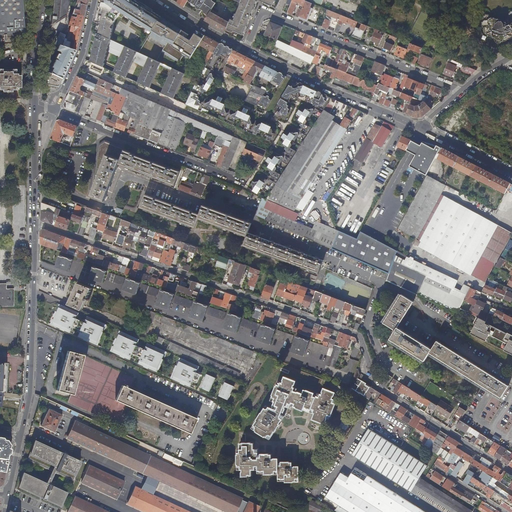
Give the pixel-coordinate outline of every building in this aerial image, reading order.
[(0,0),(0,34),(25,32),(22,0),(0,0)] [(53,10),(52,25),(66,16),(71,0),(67,0),(64,13),(53,10)] [(54,0),(53,10),(64,13),(67,0),(54,0)] [(78,15),(84,17),(87,0),(77,0),(76,6),(80,7),(79,10),(75,9),(73,14),(78,15)] [(131,19),(141,4),(134,0),(100,0),(95,22),(100,23),(98,34),(111,40),(113,29),(112,28),(122,13),(131,19)] [(188,0),(188,1),(191,3),(192,5),(194,7),(197,6),(197,9),(199,10),(202,10),(203,10),(204,11),(203,13),(204,16),(207,18),(211,12),(217,3),(211,0),(188,0)] [(229,22),(226,30),(233,33),(233,31),(240,34),(240,33),(245,35),(250,22),(247,21),(248,19),(251,20),(253,15),(252,15),(255,8),(256,9),(257,5),(255,4),(257,1),(258,2),(259,0),(261,0),(262,1),(270,4),(269,5),(272,7),(274,0),(241,0),(241,3),(242,3),(241,8),(239,7),(234,20),(231,18),(229,22)] [(304,5),(306,1),(303,0),(292,0),(287,13),(292,15),(297,3),(296,3),(297,2),(304,5)] [(308,21),(313,8),(311,7),(312,3),(306,1),(304,5),(303,8),(299,18),(308,21)] [(138,15),(139,13),(143,6),(141,4),(131,19),(130,20),(133,22),(137,15),(138,15)] [(153,31),(162,17),(143,6),(139,13),(138,15),(137,15),(133,22),(142,27),(143,26),(146,28),(147,27),(153,31)] [(339,20),(341,15),(331,11),(329,10),(327,15),(339,20)] [(511,11),(508,19),(503,21),(501,20),(501,19),(498,18),(497,19),(490,16),(490,15),(488,14),(487,14),(486,14),(485,15),(484,16),(483,18),(483,19),(482,22),(482,24),(483,27),(484,27),(486,34),(490,36),(490,37),(493,38),(493,37),(495,38),(497,44),(509,40),(511,40),(511,11)] [(207,18),(207,19),(205,21),(225,32),(226,30),(229,22),(211,12),(207,18)] [(62,47),(76,51),(84,17),(78,15),(77,18),(72,17),(69,25),(72,26),(71,32),(74,32),(71,44),(64,41),(64,43),(62,47)] [(356,28),(358,22),(341,15),(339,20),(336,26),(334,32),(338,33),(343,21),(355,26),(354,28),(356,28)] [(200,45),(205,36),(197,31),(194,37),(162,17),(153,31),(151,34),(167,44),(163,50),(181,61),(186,53),(192,57),(195,52),(199,46),(200,45)] [(331,20),(326,18),(322,27),(326,29),(328,25),(328,26),(331,20)] [(270,22),(265,35),(278,40),(283,28),(270,22)] [(367,26),(363,24),(358,22),(356,28),(352,36),(361,40),(367,26)] [(379,31),(375,29),(372,37),(371,41),(379,44),(383,35),(378,33),(379,31)] [(25,32),(0,34),(0,38),(5,38),(5,42),(8,42),(7,37),(25,36),(25,32)] [(51,74),(63,79),(76,51),(62,47),(64,43),(64,41),(66,35),(61,32),(58,38),(59,38),(53,49),(57,51),(60,52),(61,53),(57,61),(56,60),(53,68),(54,69),(51,74)] [(98,34),(90,62),(92,63),(103,67),(105,64),(104,63),(106,60),(105,59),(106,56),(106,55),(107,52),(120,58),(114,72),(115,73),(126,78),(133,63),(134,60),(146,65),(145,68),(138,83),(150,88),(161,65),(172,70),(161,93),(174,99),(185,74),(182,72),(111,40),(98,34)] [(293,40),(290,46),(303,52),(310,35),(306,34),(302,44),(293,40)] [(303,52),(315,57),(317,52),(310,48),(311,46),(310,45),(312,42),(315,43),(317,38),(310,35),(303,52)] [(212,40),(205,36),(200,45),(210,51),(208,54),(212,56),(220,44),(212,40)] [(398,38),(396,42),(395,45),(400,47),(402,43),(405,44),(406,41),(398,38)] [(311,64),(312,62),(315,57),(303,52),(290,46),(278,40),(277,41),(275,46),(311,64)] [(388,50),(392,52),(394,46),(386,42),(383,48),(386,49),(388,50)] [(326,56),(329,57),(332,48),(320,43),(319,47),(317,52),(315,57),(312,62),(318,64),(320,59),(319,59),(321,54),(320,53),(322,50),(325,52),(325,53),(327,54),(326,56)] [(423,48),(410,43),(409,47),(407,50),(409,50),(410,49),(421,53),(421,52),(423,48)] [(234,51),(220,44),(212,56),(211,58),(210,61),(202,74),(208,77),(203,87),(196,84),(193,91),(194,92),(194,91),(194,90),(202,93),(202,92),(204,93),(204,92),(206,91),(206,90),(208,90),(208,89),(210,90),(211,89),(211,88),(211,86),(210,86),(212,85),(213,85),(214,85),(215,84),(214,82),(213,82),(214,80),(213,79),(214,78),(213,77),(214,75),(213,75),(212,74),(213,72),(207,69),(208,67),(215,70),(215,69),(218,68),(216,64),(220,63),(219,58),(224,57),(226,59),(228,56),(230,57),(234,51)] [(400,47),(395,45),(394,46),(392,52),(391,53),(396,55),(400,47)] [(400,47),(396,55),(404,58),(407,50),(400,47)] [(344,55),(346,50),(340,48),(336,59),(339,61),(342,55),(344,55)] [(256,62),(234,51),(230,57),(227,63),(231,65),(232,64),(233,64),(233,63),(247,70),(243,77),(235,73),(236,72),(225,66),(223,70),(245,81),(256,62)] [(361,66),(365,58),(357,54),(353,64),(354,64),(355,63),(361,66)] [(422,54),(418,63),(428,67),(432,58),(422,54)] [(206,59),(194,78),(198,80),(202,74),(210,61),(206,59)] [(471,75),(476,70),(449,59),(448,62),(461,67),(460,70),(471,75)] [(265,66),(256,62),(245,81),(254,87),(254,86),(257,80),(255,79),(253,83),(251,82),(257,71),(262,73),(265,66)] [(331,67),(338,70),(347,73),(348,69),(349,68),(342,65),(342,63),(339,62),(338,63),(333,62),(331,67)] [(379,77),(381,78),(382,75),(386,66),(375,62),(372,71),(376,73),(378,73),(380,74),(379,77)] [(92,63),(87,73),(100,79),(105,68),(103,67),(92,63)] [(448,63),(443,73),(452,77),(456,66),(448,63)] [(330,83),(332,84),(335,76),(338,70),(331,67),(326,64),(325,66),(324,69),(323,70),(328,71),(328,70),(333,72),(331,78),(332,78),(330,83)] [(271,84),(272,82),(278,73),(265,66),(262,73),(260,76),(259,78),(271,84)] [(323,72),(323,70),(324,69),(319,67),(317,66),(314,73),(321,76),(323,72)] [(10,90),(15,90),(8,72),(3,72),(3,70),(0,70),(0,90),(6,90),(6,92),(10,92),(10,90)] [(8,72),(15,90),(16,90),(16,85),(21,85),(21,76),(18,76),(18,74),(17,74),(17,71),(15,70),(13,70),(13,72),(8,72)] [(335,76),(375,92),(378,85),(372,83),(367,81),(357,77),(352,75),(347,73),(338,70),(335,76)] [(51,74),(47,72),(47,85),(52,86),(57,87),(59,87),(63,79),(51,74)] [(126,78),(115,73),(113,77),(129,85),(137,87),(138,83),(126,78)] [(279,87),(280,87),(286,77),(278,73),(272,82),(271,84),(274,85),(273,86),(273,88),(274,88),(276,88),(276,87),(279,88),(279,87)] [(404,78),(398,91),(402,93),(405,86),(408,78),(409,76),(405,74),(403,78),(404,78)] [(383,85),(390,88),(394,78),(387,75),(384,76),(382,81),(383,83),(383,85)] [(97,85),(78,76),(70,92),(85,97),(86,96),(85,95),(86,92),(81,91),(81,88),(81,86),(84,86),(94,90),(92,95),(88,94),(86,98),(91,99),(97,102),(103,104),(96,120),(101,122),(113,92),(111,91),(97,85)] [(394,78),(390,88),(394,89),(395,90),(399,79),(395,77),(394,78)] [(408,78),(405,86),(412,89),(411,92),(415,94),(415,92),(419,83),(408,78)] [(100,79),(97,85),(111,91),(113,84),(100,79)] [(297,98),(303,97),(308,88),(293,80),(274,111),(277,112),(274,116),(278,119),(279,118),(280,117),(281,118),(282,117),(283,117),(284,117),(286,115),(287,115),(287,113),(288,113),(288,112),(290,109),(288,108),(288,107),(289,106),(287,105),(287,104),(288,103),(282,99),(284,97),(290,101),(291,99),(293,100),(294,99),(295,98),(296,99),(297,98)] [(138,83),(137,87),(135,90),(184,111),(187,105),(186,104),(174,99),(161,93),(150,88),(138,83)] [(375,92),(371,100),(376,102),(378,94),(379,92),(378,90),(379,89),(388,93),(390,88),(383,85),(379,83),(378,85),(375,92)] [(415,92),(421,95),(423,90),(425,85),(419,83),(415,92)] [(425,102),(431,109),(436,105),(435,104),(434,105),(432,103),(433,102),(428,100),(429,97),(428,97),(429,96),(438,100),(442,91),(435,88),(436,87),(432,85),(428,95),(427,97),(425,102)] [(254,86),(254,87),(245,101),(258,107),(264,96),(266,92),(254,86)] [(267,185),(273,189),(281,176),(276,172),(278,168),(280,168),(280,165),(282,161),(288,165),(297,152),(291,148),(293,145),(296,144),(295,141),(297,138),(303,142),(312,129),(306,125),(308,121),(311,121),(310,118),(312,115),(318,119),(331,99),(308,88),(303,97),(308,95),(307,97),(306,97),(306,99),(305,101),(307,102),(308,103),(309,103),(317,106),(322,110),(321,112),(314,108),(314,109),(312,110),(311,109),(311,110),(309,110),(308,112),(305,110),(305,111),(300,112),(299,114),(300,119),(299,121),(301,122),(300,124),(301,125),(300,126),(301,127),(301,128),(301,129),(307,133),(305,135),(299,131),(298,133),(297,133),(296,132),(295,133),(294,134),(293,135),(291,133),(290,135),(285,136),(284,138),(285,143),(284,144),(286,146),(285,147),(285,149),(285,150),(286,150),(286,152),(286,153),(292,157),(290,159),(284,155),(284,156),(282,156),(281,156),(281,157),(279,157),(278,158),(275,157),(275,158),(270,159),(268,161),(269,166),(269,168),(271,169),(270,171),(271,172),(270,173),(271,174),(271,175),(270,176),(277,180),(275,182),(269,179),(268,180),(267,180),(266,179),(265,180),(264,181),(263,182),(260,180),(259,182),(255,183),(253,185),(254,189),(252,193),(260,196),(262,192),(265,191),(265,189),(267,185)] [(226,141),(231,142),(233,137),(123,89),(120,95),(127,98),(146,106),(155,110),(167,115),(169,116),(188,124),(202,130),(204,131),(217,137),(221,138),(226,141)] [(395,90),(394,89),(392,94),(400,97),(402,93),(398,91),(395,90)] [(193,91),(189,100),(201,105),(202,104),(200,103),(201,102),(200,100),(199,100),(199,98),(199,97),(198,96),(198,95),(194,92),(193,91)] [(85,97),(70,92),(64,104),(66,108),(85,116),(91,99),(86,98),(85,97)] [(117,93),(113,92),(101,122),(106,124),(108,117),(108,115),(109,116),(112,117),(113,117),(115,114),(109,112),(112,106),(117,93)] [(120,95),(117,93),(112,106),(122,110),(127,98),(120,95)] [(402,93),(400,97),(408,101),(403,113),(406,114),(410,105),(412,100),(413,98),(402,93)] [(264,96),(258,107),(264,110),(265,110),(271,100),(269,99),(270,98),(269,97),(268,96),(267,96),(266,97),(264,96)] [(146,106),(127,98),(122,110),(120,116),(129,120),(130,117),(140,121),(146,106)] [(186,104),(187,105),(202,112),(207,114),(209,109),(203,106),(202,109),(200,108),(201,105),(189,100),(186,104)] [(205,102),(203,106),(209,109),(210,107),(214,109),(215,111),(218,110),(221,112),(220,114),(226,117),(228,113),(227,112),(226,111),(227,110),(226,109),(225,108),(224,108),(225,106),(213,100),(212,102),(211,101),(209,102),(208,101),(208,103),(206,103),(205,102)] [(335,117),(332,121),(341,125),(349,106),(336,101),(333,106),(330,114),(335,117)] [(97,102),(91,118),(96,120),(103,104),(97,102)] [(410,105),(406,114),(416,118),(422,118),(431,109),(425,102),(424,102),(420,105),(415,106),(410,105)] [(328,104),(324,110),(330,114),(333,106),(328,104)] [(122,110),(112,106),(109,112),(115,114),(120,116),(122,110)] [(155,110),(146,106),(140,121),(135,135),(158,144),(160,140),(162,133),(148,128),(155,110)] [(350,115),(355,118),(358,113),(359,111),(354,108),(350,115)] [(162,133),(169,116),(167,115),(155,110),(148,128),(162,133)] [(324,110),(276,185),(286,192),(332,121),(335,117),(330,114),(324,110)] [(207,114),(202,112),(198,121),(222,131),(226,122),(218,119),(207,114)] [(229,118),(235,120),(236,118),(240,120),(240,123),(243,122),(247,123),(246,125),(252,128),(254,124),(252,124),(252,123),(252,121),(251,121),(251,120),(249,119),(250,117),(238,112),(238,114),(236,113),(235,113),(234,113),(233,114),(232,115),(231,114),(229,118)] [(108,117),(106,124),(115,127),(119,118),(120,116),(115,114),(113,117),(112,121),(109,119),(110,117),(109,117),(109,116),(108,115),(108,117)] [(218,119),(226,122),(233,125),(235,120),(229,118),(228,121),(225,120),(226,117),(220,114),(218,119)] [(181,141),(188,124),(169,116),(162,133),(160,140),(173,145),(175,139),(181,141)] [(346,117),(341,125),(347,128),(352,121),(346,117)] [(119,118),(115,127),(125,131),(128,122),(119,118)] [(50,138),(70,146),(78,126),(60,120),(57,121),(50,138)] [(135,135),(140,121),(136,120),(133,129),(130,128),(129,132),(135,135)] [(276,185),(267,199),(268,200),(294,211),(303,198),(322,168),(346,131),(347,130),(332,121),(286,192),(276,185)] [(266,135),(272,137),(274,134),(272,133),(273,131),(272,131),(272,129),(270,128),(270,127),(264,124),(263,125),(260,124),(260,125),(258,125),(258,126),(256,126),(255,129),(260,132),(261,130),(267,132),(266,135)] [(376,124),(367,138),(373,142),(382,127),(376,124)] [(244,130),(256,136),(258,133),(259,133),(260,132),(255,129),(253,132),(251,131),(252,128),(246,125),(244,130)] [(373,142),(375,143),(381,147),(391,132),(382,126),(382,127),(373,142)] [(235,137),(240,140),(241,140),(243,134),(237,132),(235,137)] [(195,152),(200,141),(195,139),(196,138),(188,134),(185,142),(193,145),(192,147),(191,150),(195,152)] [(217,166),(221,168),(231,142),(226,141),(221,138),(217,137),(215,143),(214,145),(224,148),(223,149),(224,149),(221,155),(217,166)] [(221,168),(228,170),(240,140),(235,137),(233,137),(231,142),(221,168)] [(398,147),(406,150),(411,141),(402,137),(398,147)] [(355,159),(363,164),(375,143),(373,142),(367,138),(363,144),(355,159)] [(177,151),(181,141),(175,139),(173,145),(160,140),(158,144),(177,151)] [(95,185),(91,196),(105,201),(109,190),(109,191),(111,187),(110,186),(116,172),(118,168),(117,168),(119,164),(175,186),(180,172),(169,167),(168,168),(154,163),(154,162),(150,160),(150,161),(135,155),(136,155),(124,150),(124,148),(105,141),(99,145),(94,184),(95,185)] [(415,155),(421,145),(411,141),(406,150),(415,155)] [(427,176),(427,174),(436,158),(442,148),(437,146),(435,149),(422,142),(421,145),(415,155),(409,166),(427,176)] [(246,149),(252,151),(255,146),(248,143),(246,149)] [(210,150),(202,147),(199,155),(209,159),(209,158),(211,151),(212,151),(212,150),(211,149),(210,150)] [(244,176),(250,178),(264,157),(252,151),(246,149),(245,148),(243,154),(257,160),(255,163),(253,163),(244,176)] [(442,148),(436,158),(454,167),(459,157),(442,148)] [(459,157),(454,167),(505,193),(510,183),(459,157)] [(352,164),(351,164),(359,169),(363,164),(355,159),(352,164)] [(417,239),(440,196),(441,194),(446,185),(444,185),(428,176),(429,175),(427,174),(427,176),(398,229),(417,239)] [(191,194),(193,187),(190,186),(191,183),(185,181),(184,183),(182,182),(179,189),(191,194)] [(191,194),(201,198),(206,185),(201,183),(199,189),(193,187),(191,194)] [(508,234),(482,282),(485,283),(511,234),(511,233),(441,194),(440,196),(508,234)] [(145,195),(140,208),(195,228),(199,218),(247,236),(243,246),(318,273),(323,260),(319,259),(319,258),(315,257),(304,253),(301,251),(300,252),(289,248),(289,247),(286,246),(285,246),(274,242),(274,241),(271,240),(270,241),(259,237),(259,236),(256,235),(255,235),(248,233),(252,223),(248,222),(248,221),(244,219),(244,220),(230,215),(230,214),(226,213),(211,208),(212,207),(208,206),(207,207),(203,205),(200,215),(193,212),(193,211),(189,210),(189,211),(174,205),(174,204),(171,203),(171,204),(156,199),(156,198),(152,196),(152,197),(145,195)] [(414,244),(482,282),(508,234),(440,196),(417,239),(414,244)] [(42,221),(56,226),(57,222),(53,221),(54,218),(53,218),(53,217),(58,218),(59,216),(60,214),(61,210),(42,203),(41,220),(42,221)] [(81,223),(83,218),(78,216),(80,211),(80,209),(83,210),(82,213),(84,213),(85,211),(87,207),(77,203),(73,214),(72,218),(71,220),(81,223)] [(87,207),(85,211),(94,215),(94,217),(100,219),(102,212),(87,207)] [(73,214),(61,210),(60,214),(72,218),(73,214)] [(268,220),(304,236),(308,227),(272,211),(268,220)] [(105,213),(101,224),(107,226),(110,215),(105,213)] [(56,226),(68,230),(71,220),(59,216),(58,218),(57,222),(56,226)] [(77,233),(83,235),(89,219),(88,219),(88,217),(84,216),(83,218),(81,223),(77,233)] [(95,222),(93,227),(105,231),(106,226),(107,226),(101,224),(95,222)] [(156,232),(131,223),(128,234),(135,236),(134,239),(133,240),(138,242),(139,241),(145,243),(144,245),(145,245),(142,254),(140,253),(140,255),(147,257),(148,254),(152,245),(152,242),(154,237),(155,236),(156,232)] [(106,226),(105,231),(103,238),(114,242),(118,230),(106,226)] [(304,236),(314,240),(317,232),(318,232),(308,227),(304,236)] [(41,231),(41,245),(67,254),(69,250),(71,245),(73,239),(43,229),(41,231)] [(357,239),(339,231),(336,240),(332,248),(332,249),(389,274),(396,256),(398,251),(361,232),(357,239)] [(174,239),(156,232),(155,236),(158,237),(169,241),(168,242),(172,244),(174,239)] [(314,240),(332,248),(336,240),(317,232),(314,240)] [(124,245),(123,249),(125,250),(127,246),(131,248),(133,240),(119,235),(116,243),(124,245)] [(166,242),(154,237),(152,242),(165,246),(165,247),(166,242)] [(69,250),(67,254),(77,257),(82,243),(73,239),(71,245),(78,248),(76,252),(69,250)] [(176,260),(179,261),(184,249),(186,243),(174,239),(172,244),(172,245),(170,249),(165,264),(171,266),(173,262),(172,261),(172,260),(173,260),(173,259),(174,255),(175,251),(172,250),(173,247),(173,244),(179,246),(181,247),(181,248),(178,255),(178,254),(176,260)] [(82,259),(84,260),(86,254),(85,254),(86,250),(84,250),(86,244),(82,243),(77,257),(78,258),(82,259)] [(192,253),(195,254),(197,247),(186,243),(184,249),(192,252),(192,253)] [(148,254),(160,258),(164,249),(152,245),(148,254)] [(98,256),(100,249),(94,247),(92,252),(93,253),(92,254),(98,256)] [(160,262),(165,264),(170,249),(168,249),(168,247),(167,247),(166,250),(165,250),(160,262)] [(95,264),(103,266),(105,261),(99,258),(99,257),(99,256),(100,254),(106,257),(108,252),(100,249),(98,256),(97,258),(95,264)] [(84,260),(95,264),(97,258),(88,255),(88,253),(87,252),(86,254),(84,260)] [(60,255),(56,267),(69,271),(73,260),(60,255)] [(216,265),(226,269),(229,259),(220,255),(216,265)] [(406,260),(396,256),(389,274),(387,280),(418,295),(423,283),(426,277),(427,276),(403,265),(406,260)] [(500,258),(496,266),(500,268),(504,260),(503,259),(500,258)] [(234,265),(228,281),(233,283),(241,263),(232,260),(232,264),(234,265)] [(426,277),(452,290),(457,292),(461,284),(416,263),(416,264),(406,260),(403,265),(427,276),(426,277)] [(103,266),(118,271),(119,267),(120,266),(105,261),(103,266)] [(241,263),(233,283),(239,285),(246,265),(241,263)] [(85,265),(81,275),(89,277),(92,267),(85,265)] [(138,271),(136,277),(148,281),(150,275),(152,267),(149,266),(146,274),(138,271)] [(94,267),(90,279),(103,283),(107,271),(94,267)] [(254,290),(261,271),(251,267),(248,276),(252,278),(248,288),(254,290)] [(127,268),(125,274),(136,277),(138,271),(128,268),(127,268)] [(159,279),(157,285),(166,288),(168,282),(162,280),(163,276),(162,276),(164,271),(162,270),(162,272),(161,273),(159,279)] [(109,273),(107,280),(123,286),(125,279),(109,273)] [(168,282),(166,288),(176,291),(178,285),(180,282),(176,280),(174,284),(172,284),(173,281),(174,281),(176,275),(171,273),(170,278),(169,279),(169,281),(168,282)] [(277,294),(282,279),(270,274),(262,297),(274,301),(277,294)] [(150,275),(148,281),(157,285),(159,279),(150,275)] [(426,277),(423,283),(449,295),(452,290),(426,277)] [(128,279),(124,290),(136,294),(140,283),(128,279)] [(284,297),(289,281),(282,279),(277,294),(284,297)] [(483,290),(487,292),(489,293),(493,295),(496,289),(498,283),(489,279),(483,290)] [(178,285),(176,291),(188,295),(193,281),(190,280),(188,285),(186,285),(185,288),(178,285)] [(193,281),(188,295),(192,297),(198,299),(200,293),(194,291),(196,285),(197,285),(197,284),(198,285),(199,283),(193,281)] [(296,300),(301,286),(289,281),(284,297),(296,301),(296,300)] [(4,283),(0,283),(0,305),(13,306),(13,288),(5,288),(5,289),(4,289),(4,283)] [(69,304),(82,310),(87,301),(88,301),(89,301),(90,300),(89,299),(88,298),(92,289),(78,283),(69,304)] [(423,283),(418,295),(458,313),(464,300),(449,295),(423,283)] [(143,284),(140,291),(156,297),(159,290),(143,284)] [(203,284),(200,293),(205,295),(207,289),(211,290),(212,287),(203,284)] [(306,295),(308,288),(301,286),(296,300),(303,302),(306,295)] [(471,288),(464,300),(475,306),(477,302),(472,299),(476,290),(471,288)] [(216,289),(211,303),(228,309),(232,295),(226,293),(224,300),(216,298),(219,290),(216,289)] [(496,289),(493,295),(504,299),(506,294),(496,289)] [(162,290),(156,305),(169,310),(174,294),(162,290)] [(329,304),(332,297),(323,294),(321,299),(320,302),(329,304)] [(402,294),(384,323),(396,330),(391,339),(425,361),(430,353),(502,398),(510,386),(438,341),(433,349),(398,328),(414,302),(402,294)] [(232,295),(228,309),(232,310),(233,305),(237,296),(232,295)] [(310,307),(314,298),(311,297),(312,295),(311,295),(310,296),(306,295),(303,302),(302,305),(310,307)] [(176,296),(174,303),(190,308),(193,301),(176,296)] [(336,307),(338,299),(332,297),(329,304),(327,309),(331,310),(333,306),(336,307)] [(340,309),(343,310),(346,302),(338,299),(336,307),(331,321),(335,322),(340,309)] [(239,307),(237,312),(244,314),(246,310),(253,312),(257,303),(249,300),(248,304),(245,303),(244,307),(239,306),(239,307)] [(471,311),(470,313),(477,317),(486,322),(487,319),(481,315),(486,304),(478,300),(477,302),(475,306),(473,311),(471,311)] [(195,301),(190,317),(203,321),(208,306),(195,301)] [(343,310),(338,323),(342,325),(345,315),(346,310),(351,311),(353,305),(346,302),(343,310)] [(79,313),(61,305),(52,325),(70,333),(73,327),(82,331),(79,337),(96,345),(106,324),(88,316),(85,322),(76,318),(79,313)] [(257,305),(253,317),(259,319),(261,313),(262,311),(263,307),(264,305),(262,305),(261,307),(257,305)] [(357,312),(363,315),(365,309),(354,305),(353,309),(358,310),(357,312)] [(210,307),(208,314),(224,320),(227,313),(210,307)] [(492,307),(489,313),(503,320),(505,314),(492,307)] [(270,312),(268,315),(272,316),(274,317),(277,310),(271,308),(270,312)] [(283,312),(277,310),(274,317),(273,322),(272,324),(278,326),(281,317),(283,312)] [(148,334),(157,313),(150,311),(141,331),(148,334)] [(261,313),(259,319),(266,322),(268,317),(268,315),(270,312),(267,311),(265,314),(266,315),(261,313)] [(290,315),(283,312),(281,317),(287,319),(286,321),(287,321),(290,315)] [(229,313),(224,328),(237,333),(242,317),(229,313)] [(290,314),(290,315),(287,321),(286,326),(293,328),(297,317),(290,314)] [(511,317),(505,314),(503,320),(511,324),(511,317)] [(164,316),(162,323),(252,358),(254,351),(164,316)] [(511,335),(489,324),(489,325),(486,323),(486,322),(477,317),(474,323),(476,325),(471,334),(486,342),(490,335),(508,344),(505,351),(511,354),(511,335)] [(295,327),(294,331),(302,334),(304,327),(306,320),(301,318),(297,328),(295,327)] [(244,319),(241,326),(258,331),(260,324),(244,319)] [(313,330),(311,337),(317,339),(318,338),(316,337),(317,334),(318,333),(320,325),(316,323),(313,330)] [(263,325),(257,340),(270,344),(276,329),(263,325)] [(304,327),(302,334),(311,337),(313,330),(304,327)] [(333,329),(328,328),(323,341),(324,341),(329,343),(330,343),(335,345),(336,342),(336,341),(329,338),(333,329)] [(278,330),(275,338),(292,343),(294,336),(278,330)] [(139,339),(122,331),(112,352),(130,360),(133,354),(142,358),(139,364),(157,372),(166,351),(148,343),(146,349),(136,345),(139,339)] [(346,349),(348,350),(349,347),(347,346),(350,336),(343,333),(342,332),(340,332),(336,341),(336,342),(340,343),(339,345),(346,348),(346,349)] [(200,362),(238,380),(241,373),(159,336),(156,343),(200,362)] [(297,336),(291,351),(304,356),(310,340),(297,336)] [(330,343),(329,346),(329,348),(311,342),(308,349),(331,356),(335,345),(330,343)] [(328,366),(335,368),(342,347),(335,345),(331,356),(328,366)] [(68,351),(56,390),(72,394),(84,356),(68,351)] [(249,385),(267,357),(261,354),(243,382),(249,385)] [(199,366),(182,358),(173,379),(190,387),(193,380),(198,382),(201,374),(197,372),(199,366)] [(216,378),(207,374),(201,387),(210,391),(216,378)] [(256,421),(252,428),(256,431),(265,437),(270,440),(274,432),(275,432),(280,424),(279,424),(284,416),(281,414),(282,412),(284,413),(285,408),(284,407),(284,406),(290,408),(291,406),(296,408),(304,411),(304,410),(314,414),(312,420),(324,425),(327,419),(329,419),(331,414),(331,415),(335,405),(334,405),(336,400),(332,398),(333,397),(335,393),(324,388),(322,393),(322,394),(318,393),(317,396),(314,395),(315,393),(307,390),(307,391),(304,390),(303,394),(299,392),(298,392),(296,392),(298,389),(294,387),(295,385),(297,381),(285,376),(283,381),(283,383),(279,381),(277,386),(276,386),(272,395),(273,396),(271,400),(274,402),(273,406),(273,407),(273,408),(266,406),(261,413),(261,412),(256,420),(256,421)] [(353,380),(350,388),(354,390),(356,391),(362,381),(361,379),(359,379),(358,378),(356,382),(353,380)] [(362,381),(356,391),(365,396),(371,387),(366,383),(362,381)] [(234,386),(225,382),(219,396),(228,400),(234,386)] [(395,388),(393,392),(396,394),(403,384),(399,382),(395,388)] [(403,384),(396,394),(400,397),(404,390),(405,391),(403,394),(407,396),(408,395),(411,389),(403,384)] [(123,386),(116,401),(137,410),(191,434),(197,419),(123,386)] [(371,387),(365,396),(370,399),(374,392),(378,394),(376,397),(377,397),(374,402),(376,403),(377,402),(382,394),(371,387)] [(408,395),(418,401),(419,401),(422,396),(411,389),(408,395)] [(393,400),(382,394),(377,402),(381,405),(383,401),(386,403),(384,407),(387,409),(393,400)] [(424,404),(428,407),(431,402),(422,396),(419,401),(423,403),(424,404)] [(396,403),(393,400),(387,409),(387,410),(395,415),(397,412),(392,409),(396,403)] [(438,406),(435,410),(448,418),(454,409),(441,400),(437,406),(438,406)] [(431,402),(428,407),(434,411),(435,410),(438,406),(437,406),(431,402)] [(469,406),(463,402),(460,407),(466,411),(469,406)] [(397,412),(395,415),(402,420),(408,410),(401,406),(397,412)] [(466,411),(460,407),(455,414),(462,418),(466,411)] [(49,409),(41,426),(55,432),(62,415),(49,409)] [(408,410),(402,420),(409,424),(414,414),(411,412),(408,417),(406,416),(409,411),(408,410)] [(414,414),(409,424),(416,428),(422,419),(414,414)] [(339,426),(345,431),(351,422),(344,418),(339,426)] [(422,419),(416,428),(423,433),(427,428),(423,425),(425,421),(422,419)] [(456,421),(451,429),(454,431),(457,425),(459,422),(456,420),(456,421)] [(236,511),(242,499),(219,488),(220,485),(208,480),(207,483),(76,421),(68,438),(148,476),(142,490),(136,487),(128,504),(145,511),(257,511),(260,507),(249,502),(244,511),(236,511)] [(470,427),(460,421),(459,422),(457,425),(467,432),(470,427)] [(478,438),(481,434),(470,427),(467,432),(464,437),(466,438),(469,432),(476,437),(475,438),(473,438),(471,441),(475,444),(478,438)] [(424,442),(422,445),(425,446),(429,449),(435,440),(438,435),(427,428),(423,433),(430,437),(426,443),(424,442)] [(370,429),(353,455),(409,490),(443,511),(472,511),(473,511),(466,506),(467,505),(465,503),(464,505),(452,498),(453,496),(448,493),(447,495),(446,494),(447,492),(443,489),(442,491),(420,478),(428,466),(418,459),(420,457),(415,454),(413,456),(370,429)] [(438,435),(435,440),(443,445),(446,439),(444,438),(441,436),(438,434),(438,435)] [(485,442),(488,438),(481,434),(478,438),(485,442)] [(443,445),(441,448),(444,450),(444,449),(447,445),(452,448),(449,453),(452,454),(453,452),(457,447),(458,445),(460,442),(449,436),(443,445)] [(9,439),(0,437),(0,447),(1,449),(0,449),(0,458),(9,460),(12,445),(9,439)] [(36,440),(33,446),(33,447),(34,447),(29,457),(50,467),(49,468),(52,470),(46,482),(24,472),(22,478),(23,479),(20,486),(43,497),(43,498),(46,499),(46,498),(61,505),(64,498),(65,498),(67,494),(66,493),(66,492),(52,485),(53,484),(50,483),(55,472),(56,470),(73,478),(78,467),(78,468),(81,463),(80,463),(81,461),(67,455),(67,454),(64,452),(63,453),(38,442),(38,441),(36,440)] [(435,440),(429,449),(437,454),(441,448),(443,445),(435,440)] [(488,452),(494,456),(501,446),(495,442),(492,447),(488,452)] [(237,455),(237,465),(238,465),(238,470),(242,470),(242,473),(241,472),(241,477),(248,477),(248,476),(250,476),(252,476),(252,470),(258,470),(258,474),(265,474),(265,475),(273,475),(273,474),(279,474),(279,482),(285,482),(293,482),(299,481),(299,467),(294,467),(294,468),(292,468),(292,463),(290,463),(281,463),(281,464),(279,464),(279,460),(274,460),(272,460),(272,455),(270,455),(261,455),(261,456),(258,456),(258,450),(254,450),(254,444),(251,444),(251,443),(242,443),(242,444),(240,444),(240,450),(238,450),(237,455)] [(33,447),(33,446),(32,446),(28,459),(52,470),(49,468),(50,467),(29,457),(34,447),(33,447)] [(494,456),(500,460),(503,456),(501,454),(505,448),(501,446),(494,456)] [(457,447),(453,452),(459,455),(475,465),(487,473),(493,477),(499,467),(495,465),(494,468),(494,469),(493,470),(494,470),(493,471),(488,468),(491,464),(492,465),(493,463),(482,457),(480,460),(482,461),(481,463),(474,459),(473,458),(475,455),(474,454),(473,455),(472,457),(457,447)] [(441,448),(437,454),(440,456),(444,458),(448,461),(452,454),(449,453),(444,449),(444,450),(441,448)] [(452,454),(448,461),(451,463),(456,466),(451,474),(456,477),(457,476),(456,475),(464,464),(460,461),(458,464),(455,462),(459,455),(453,452),(452,454)] [(500,460),(509,465),(511,459),(511,455),(511,458),(506,454),(507,453),(506,452),(503,456),(500,460)] [(444,458),(440,456),(435,464),(446,470),(448,466),(442,462),(444,458)] [(0,471),(6,472),(9,460),(0,458),(0,471)] [(122,487),(124,482),(89,465),(81,482),(117,499),(119,493),(122,487)] [(339,471),(323,496),(349,511),(426,511),(354,466),(347,476),(339,471)] [(79,468),(78,468),(78,467),(73,478),(56,470),(55,472),(73,480),(79,468)] [(499,467),(493,477),(496,479),(501,482),(503,478),(507,472),(505,471),(501,476),(498,474),(499,472),(500,473),(501,471),(502,472),(503,470),(499,467)] [(444,477),(435,471),(434,474),(433,475),(431,479),(440,484),(444,477)] [(471,471),(464,482),(468,485),(470,481),(471,481),(473,477),(475,478),(477,475),(471,471)] [(493,477),(487,473),(484,479),(490,483),(493,477)] [(503,478),(501,482),(505,485),(508,481),(511,482),(511,480),(511,478),(511,477),(511,476),(507,474),(504,478),(503,478)] [(486,485),(475,478),(473,477),(471,481),(483,489),(486,485)] [(493,477),(490,483),(488,486),(495,491),(504,496),(506,492),(493,484),(496,479),(493,477)] [(456,484),(448,479),(443,486),(461,498),(464,494),(460,492),(459,491),(453,487),(456,484)] [(488,486),(486,485),(483,489),(492,495),(495,491),(488,486)] [(464,494),(461,498),(463,499),(464,499),(473,504),(475,500),(467,495),(469,492),(466,490),(464,494)] [(490,498),(511,511),(511,501),(508,499),(507,498),(504,496),(495,491),(492,495),(492,496),(490,498)] [(67,511),(108,511),(74,496),(67,511)] [(244,511),(249,502),(242,499),(236,511),(244,511)] [(327,511),(329,508),(326,507),(311,499),(305,511),(327,511)] [(264,500),(261,506),(274,511),(288,511),(289,511),(264,500)] [(482,501),(478,508),(483,511),(493,511),(484,506),(486,503),(482,501)]
